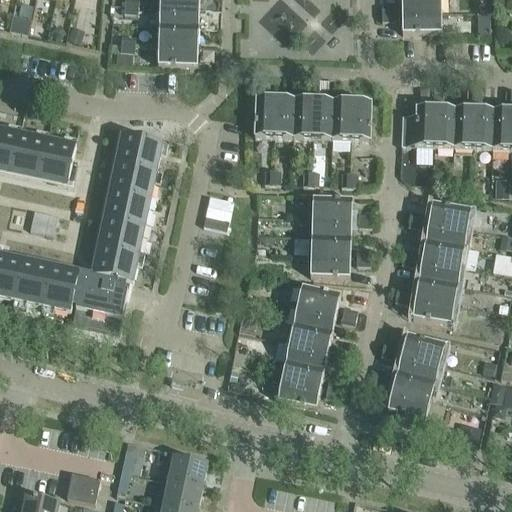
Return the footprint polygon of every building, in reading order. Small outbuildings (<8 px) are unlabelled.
[(161,0),(161,12),(200,14),(200,0),(161,0)] [(402,1),(402,20),(441,19),(441,0),(402,1)] [(127,2),(126,11),(140,12),(140,3),(127,2)] [(139,19),(140,12),(126,11),(126,18),(139,19)] [(161,12),(160,31),(199,33),(200,14),(161,12)] [(383,12),(383,21),(396,21),(396,12),(383,12)] [(442,40),(441,19),(402,20),(403,40),(442,40)] [(59,30),(50,38),(56,46),(66,39),(59,30)] [(160,31),(159,50),(198,52),(199,33),(160,31)] [(73,32),(68,46),(80,50),(85,37),(73,32)] [(123,48),(122,55),(121,59),(135,61),(136,49),(123,48)] [(198,73),(198,52),(159,50),(159,72),(198,73)] [(436,96),(436,110),(444,110),(445,96),(436,96)] [(467,111),(475,111),(476,97),(467,97),(467,111)] [(255,144),(276,145),(276,106),(256,105),(255,144)] [(276,106),(276,145),(294,146),(295,107),(276,106)] [(295,107),(294,146),(315,147),(316,107),(295,107)] [(316,107),(315,147),(333,147),(334,108),(316,107)] [(334,108),(333,147),(352,148),(354,109),(334,108)] [(354,109),(352,148),(371,149),(372,109),(354,109)] [(402,154),(405,154),(436,155),(436,116),(416,116),(416,124),(403,124),(402,154)] [(436,116),(436,155),(454,156),(455,117),(436,116)] [(455,117),(454,156),(474,157),(475,117),(455,117)] [(475,117),(474,157),(493,157),(494,118),(475,117)] [(511,118),(494,118),(493,157),(511,157),(511,118)] [(0,179),(2,179),(12,182),(68,193),(74,162),(76,153),(0,136),(0,179)] [(0,303),(71,319),(73,311),(77,312),(73,330),(119,339),(122,326),(128,297),(125,296),(126,289),(130,290),(134,290),(163,151),(147,147),(123,142),(117,167),(93,281),(0,261),(0,303)] [(265,179),(265,192),(281,192),(281,179),(265,179)] [(303,179),(303,193),(319,194),(320,180),(303,179)] [(342,181),(341,194),(358,195),(358,181),(342,181)] [(496,186),(495,204),(509,205),(510,186),(496,186)] [(314,206),(313,226),(352,227),(353,207),(314,206)] [(433,210),(430,228),(469,235),(472,217),(433,210)] [(35,217),(31,236),(54,241),(58,222),(35,217)] [(411,218),(410,225),(424,227),(425,221),(411,218)] [(359,219),(358,227),(372,228),(372,219),(359,219)] [(422,236),(424,227),(410,225),(408,234),(422,236)] [(313,226),(312,244),(351,245),(352,227),(313,226)] [(430,228),(427,248),(465,254),(469,235),(430,228)] [(511,243),(502,242),(500,254),(511,255),(511,243)] [(312,244),(312,264),(351,266),(351,245),(312,244)] [(427,248),(423,267),(462,274),(465,254),(427,248)] [(404,256),(403,264),(417,267),(418,259),(404,256)] [(357,257),(357,266),(371,267),(371,257),(357,257)] [(350,285),(351,266),(312,264),(311,284),(350,285)] [(416,274),(417,267),(403,264),(402,271),(416,274)] [(423,267),(420,286),(458,293),(462,274),(423,267)] [(420,286),(417,306),(455,313),(458,293),(420,286)] [(303,294),(298,314),(337,322),(341,302),(303,294)] [(398,294),(396,302),(410,305),(412,297),(398,294)] [(409,311),(410,305),(396,302),(395,309),(409,311)] [(417,306),(413,325),(452,332),(455,313),(417,306)] [(246,309),(243,321),(255,323),(257,311),(246,309)] [(500,311),(499,319),(507,321),(508,313),(500,311)] [(298,314),(295,332),(333,340),(337,322),(298,314)] [(345,315),(343,323),(356,326),(358,318),(345,315)] [(355,333),(356,326),(343,323),(342,330),(355,333)] [(295,332),(290,352),(329,360),(333,340),(295,332)] [(408,342),(404,360),(442,370),(446,352),(408,342)] [(385,348),(383,356),(397,359),(399,352),(385,348)] [(290,352),(287,370),(325,378),(329,360),(290,352)] [(337,352),(335,361),(348,364),(350,355),(337,352)] [(395,367),(397,359),(383,356),(381,363),(395,367)] [(404,360),(398,379),(436,390),(442,370),(404,360)] [(347,371),(348,364),(335,361),(334,368),(347,371)] [(485,367),(483,380),(494,382),(497,369),(485,367)] [(287,370),(282,389),(321,397),(325,378),(287,370)] [(504,372),(501,386),(511,387),(511,383),(511,373),(504,372)] [(230,384),(229,386),(236,388),(237,386),(238,381),(239,379),(239,378),(232,376),(231,378),(230,384)] [(398,379),(394,398),(431,409),(436,390),(398,379)] [(375,386),(373,394),(387,397),(389,389),(375,386)] [(511,391),(495,388),(490,408),(511,412),(511,406),(511,391)] [(282,389),(278,408),(317,416),(321,397),(282,389)] [(329,390),(327,398),(340,401),(342,393),(329,390)] [(386,404),(387,397),(373,394),(372,400),(386,404)] [(339,408),(340,401),(327,398),(326,405),(339,408)] [(423,441),(431,409),(394,398),(389,416),(388,418),(389,418),(397,420),(394,431),(394,432),(423,441)] [(380,414),(376,430),(393,434),(394,433),(394,432),(394,431),(397,420),(389,418),(388,418),(389,416),(380,414)] [(126,459),(122,480),(130,482),(135,461),(126,459)] [(175,463),(169,490),(203,497),(209,470),(175,463)] [(122,480),(118,499),(127,500),(130,482),(122,480)] [(73,481),(68,501),(67,505),(96,511),(101,487),(73,481)] [(169,490),(164,511),(199,511),(203,497),(169,490)] [(26,503),(24,511),(59,511),(60,510),(26,503)]
